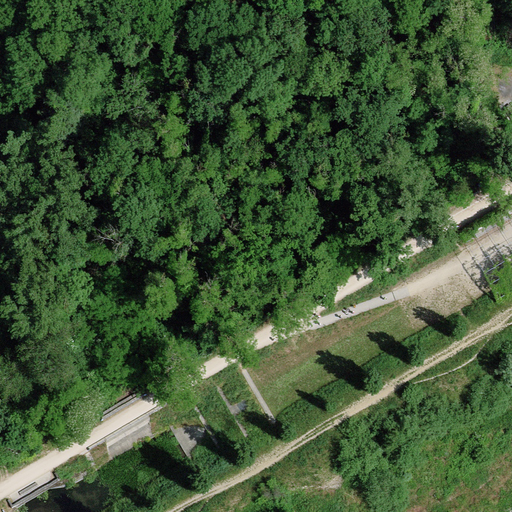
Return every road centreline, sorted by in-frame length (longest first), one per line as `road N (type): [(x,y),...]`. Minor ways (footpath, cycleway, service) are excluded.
road 1 (track): [(511,191),(0,493)]
road 2 (track): [(511,230),(408,291),(243,350)]
